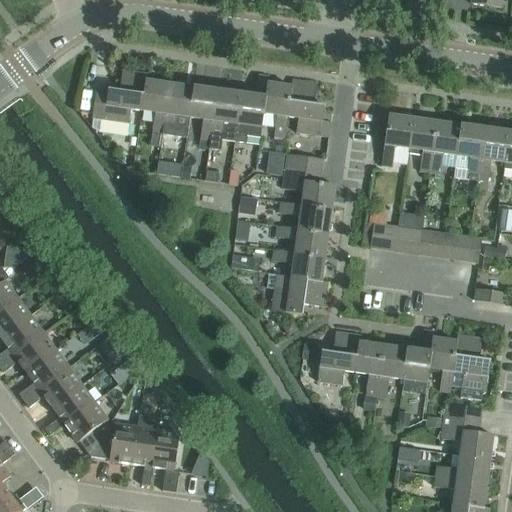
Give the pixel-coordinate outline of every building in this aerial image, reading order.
[(471,0),(471,5),(500,9),(501,0),(471,0)] [(145,80),(146,81),(147,75),(122,72),(119,92),(108,91),(108,93),(96,91),(92,119),(128,125),(130,110),(140,112),(145,80)] [(255,97),(241,95),(234,143),(245,144),(246,137),(260,139),(263,116),(267,84),(268,84),(269,78),(258,76),(255,97)] [(81,101),(90,102),(92,79),(83,78),(81,101)] [(146,81),(145,80),(140,112),(155,114),(152,134),(162,136),(169,85),(146,81)] [(292,88),(287,118),(298,120),(296,134),(328,139),(332,116),(324,115),(325,107),(314,105),(317,85),(292,81),(291,88),(292,88)] [(291,88),(268,84),(267,84),(263,116),(264,115),(277,117),(274,137),(284,139),(287,118),(292,88),(291,88)] [(192,88),(169,85),(162,136),(185,139),(188,119),(192,88)] [(192,88),(188,119),(203,121),(200,141),(210,143),(218,92),(192,88)] [(218,92),(210,143),(209,150),(220,151),(221,141),(234,143),(241,95),(218,92)] [(408,150),(413,120),(388,116),(381,167),(392,169),(395,148),(408,150)] [(437,123),(413,120),(408,150),(422,152),(419,173),(429,174),(437,123)] [(437,123),(429,174),(440,175),(441,167),(455,169),(461,126),(437,123)] [(461,126),(455,169),(468,171),(467,179),(477,181),(485,130),(461,126)] [(485,130),(477,181),(488,182),(491,162),(504,164),(508,133),(497,132),(496,127),(489,126),(487,130),(485,130)] [(511,133),(508,133),(504,164),(503,170),(511,171),(511,133)] [(161,137),(150,136),(149,148),(160,149),(161,137)] [(284,157),(268,155),(265,177),(281,179),(284,157)] [(321,172),(323,161),(287,156),(285,167),(321,172)] [(191,168),(181,167),(180,181),(189,182),(191,168)] [(321,172),(285,167),(282,190),(303,193),(301,206),(301,207),(331,211),(335,187),(319,185),(321,172)] [(206,172),(205,183),(217,184),(218,174),(206,172)] [(253,200),(239,198),(237,212),(251,214),(253,200)] [(301,207),(301,206),(280,203),(279,214),(299,217),(297,230),(297,231),(328,235),(331,211),(301,207)] [(498,231),(511,233),(511,225),(511,212),(501,211),(498,231)] [(236,223),(233,242),(247,244),(250,225),(236,223)] [(373,225),(370,249),(382,251),(385,227),(373,225)] [(297,231),(297,230),(277,227),(275,238),(296,241),(294,254),(294,255),(324,259),(328,235),(297,231)] [(393,252),(406,254),(409,230),(397,229),(393,252)] [(421,232),(417,256),(430,258),(433,234),(421,232)] [(441,259),(454,261),(457,237),(445,235),(441,259)] [(469,239),(465,263),(478,264),(481,241),(469,239)] [(294,255),(294,254),(274,251),(272,262),(293,265),(291,279),(321,283),(321,282),(324,259),(294,255)] [(245,263),(231,261),(230,271),(244,272),(245,263)] [(321,283),(291,279),(268,275),(266,289),(274,290),(271,312),(302,317),(303,305),(324,308),(327,283),(321,282),(321,283)] [(0,312),(17,299),(4,282),(0,284),(0,312)] [(476,290),(474,302),(504,306),(506,295),(476,290)] [(0,339),(30,317),(17,299),(0,312),(0,339)] [(30,317),(0,339),(0,340),(7,350),(0,355),(0,365),(43,334),(30,317)] [(420,352),(407,350),(402,381),(427,384),(429,370),(428,369),(432,339),(433,339),(434,333),(423,331),(420,352)] [(358,343),(359,343),(360,337),(335,333),(332,354),(321,352),(317,383),(341,386),(343,372),(354,374),(358,343)] [(43,334),(0,365),(0,370),(3,374),(17,364),(25,374),(56,351),(43,334)] [(453,374),(451,388),(486,393),(490,362),(479,360),(482,340),(457,336),(456,341),(457,342),(453,374)] [(433,339),(432,339),(428,369),(429,370),(442,372),(439,392),(450,394),(450,387),(451,388),(453,374),(457,342),(456,341),(456,342),(433,339)] [(358,343),(354,374),(368,376),(365,396),(376,398),(383,347),(359,343),(358,343)] [(383,347),(376,398),(386,399),(389,379),(402,381),(407,350),(383,347)] [(56,351),(25,374),(33,385),(18,396),(23,402),(38,392),(69,369),(56,351)] [(38,392),(23,402),(28,409),(43,398),(51,409),(81,386),(69,369),(38,392)] [(81,386),(51,409),(59,419),(44,430),(49,437),(64,426),(94,404),(81,386)] [(108,421),(94,404),(64,426),(77,444),(79,443),(90,458),(109,427),(104,424),(108,421)] [(479,422),(481,410),(445,405),(444,417),(479,422)] [(479,422),(444,417),(440,440),(461,443),(459,456),(490,460),(493,436),(478,434),(479,422)] [(109,427),(90,458),(109,461),(109,463),(130,466),(136,428),(114,425),(114,429),(109,427)] [(157,432),(136,428),(130,466),(143,468),(141,486),(149,487),(152,469),(157,432)] [(179,435),(157,432),(152,469),(164,471),(161,492),(175,494),(178,473),(173,472),(179,435)] [(0,446),(0,456),(9,449),(5,443),(0,446)] [(9,449),(0,456),(0,484),(0,485),(10,478),(1,465),(14,456),(9,449)] [(437,467),(435,478),(486,485),(490,460),(459,456),(457,470),(437,467)] [(486,485),(435,478),(434,488),(454,491),(452,505),(483,509),(483,508),(486,485)] [(0,484),(0,511),(24,511),(26,511),(15,496),(11,499),(0,485),(0,484)]
